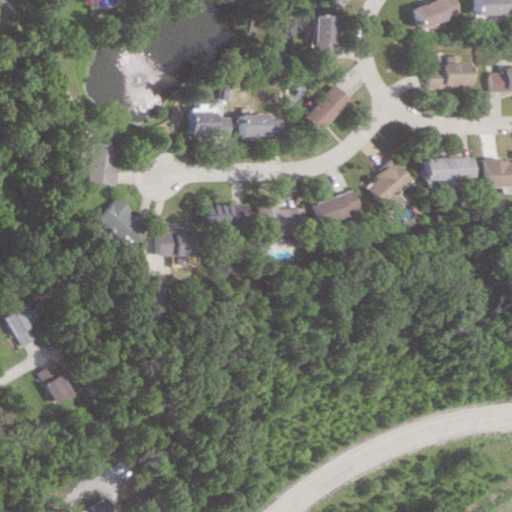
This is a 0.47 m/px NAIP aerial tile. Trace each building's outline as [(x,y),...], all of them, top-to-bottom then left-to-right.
[(416,27),(457,13),(452,0),(427,0),(408,6),(416,27)] [(511,0),(470,0),(471,14),(511,14),(511,0)] [(330,14),(306,14),(305,57),(328,58),(330,14)] [(465,87),(463,62),(421,64),(422,89),(465,87)] [(483,71),(484,92),(507,91),(507,88),(511,88),(511,65),(499,65),(499,71),(483,71)] [(345,101),(328,83),(294,114),(311,133),(345,101)] [(224,134),(224,116),(208,115),(209,108),(192,108),(192,110),(181,110),(181,134),(224,134)] [(234,137),(274,137),(275,114),(235,113),(234,137)] [(73,180),(102,184),(107,145),(71,140),(69,151),(77,152),(73,180)] [(413,157),(413,186),(444,185),(444,177),(463,177),(463,156),(413,157)] [(402,179),(384,159),(355,185),(378,211),(392,199),(386,193),(402,179)] [(511,186),(511,159),(473,159),(473,186),(511,186)] [(310,223),(350,210),(343,189),(303,201),(310,223)] [(103,198),(85,218),(117,247),(135,227),(103,198)] [(201,204),(202,223),(241,221),(240,203),(201,204)] [(250,204),(251,232),(295,230),(294,206),(269,207),(269,203),(250,204)] [(145,255),(181,254),(181,231),(144,232),(145,255)] [(22,324),(30,320),(22,302),(0,312),(0,321),(11,345),(28,337),(22,324)] [(65,392),(45,361),(28,372),(48,403),(65,392)] [(82,505),(85,511),(107,511),(100,496),(82,505)]
